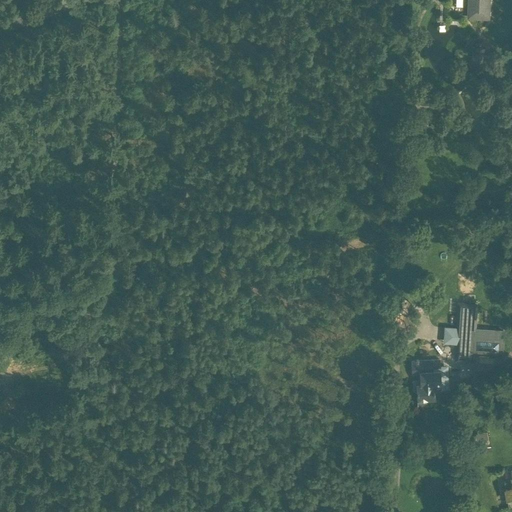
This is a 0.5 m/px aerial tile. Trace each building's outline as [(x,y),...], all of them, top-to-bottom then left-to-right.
[(469,0),(469,18),(488,19),(488,0),(469,0)] [(472,47),(472,68),(487,69),(487,48),(472,47)] [(451,299),(448,355),(473,358),(479,267),(473,267),(473,270),(462,269),(462,274),(456,274),(454,299),(451,299)] [(439,359),(411,361),(413,373),(419,373),(420,380),(412,381),(412,392),(416,392),(416,400),(418,400),(418,404),(430,403),(430,399),(435,399),(435,391),(441,390),(441,385),(440,369),(432,370),(432,368),(440,368),(439,359)] [(508,508),(511,507),(511,469),(502,471),(508,508)]
